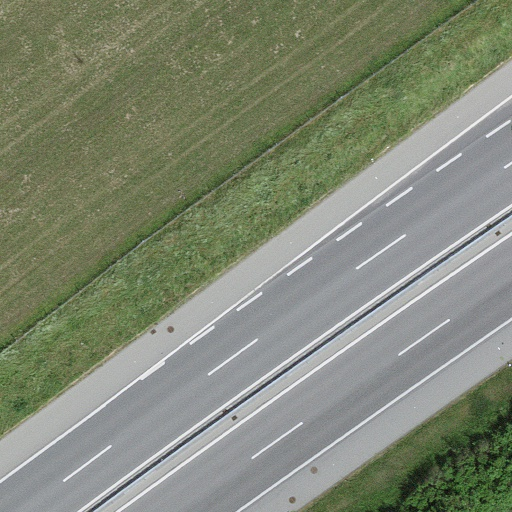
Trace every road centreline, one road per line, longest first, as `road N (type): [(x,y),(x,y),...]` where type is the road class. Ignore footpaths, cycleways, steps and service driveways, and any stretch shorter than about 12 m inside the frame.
road 1 (motorway): [(511,162),(20,511)]
road 2 (motorway): [(180,511),(511,277)]
